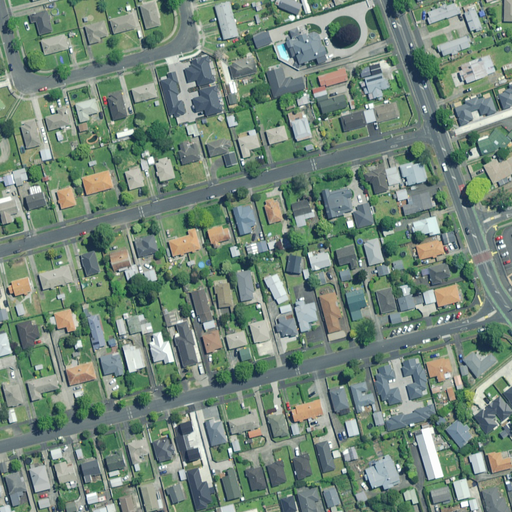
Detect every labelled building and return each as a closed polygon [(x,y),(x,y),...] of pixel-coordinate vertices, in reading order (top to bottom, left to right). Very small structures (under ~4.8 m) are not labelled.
[(302,5),(290,0),(280,0),(277,7),(297,15),(302,5)] [(306,0),(301,0),(306,14),(310,13),(306,0)] [(333,0),(334,2),(323,5),(325,11),(335,7),(335,6),(349,2),(348,0),(333,0)] [(511,0),(504,0),(503,22),(511,22),(511,0)] [(238,36),(229,2),(215,6),(223,40),(238,36)] [(155,3),(144,5),(140,6),(146,30),(161,26),(155,3)] [(457,3),(428,13),(430,18),(427,19),(429,24),(461,14),(460,10),(457,3)] [(482,30),(474,7),(463,11),(471,33),(482,30)] [(53,32),(48,10),(29,14),(31,24),(36,23),(39,36),(53,32)] [(136,29),(132,14),(110,20),(114,34),(136,29)] [(108,36),(104,21),(85,27),(90,45),(101,42),(100,38),(108,36)] [(313,32),(284,42),(287,49),(288,48),(291,57),(295,56),(298,65),(327,55),(324,46),(322,46),(318,35),(313,32)] [(68,50),(64,35),(41,41),(45,56),(68,50)] [(471,47),(467,37),(437,47),(439,53),(441,52),(443,56),(451,54),(452,56),(458,54),(457,52),(471,47)] [(283,47),(277,49),(280,59),(286,57),(283,47)] [(495,73),(489,55),(460,66),(462,71),(459,72),(463,81),(465,80),(467,83),(495,73)] [(257,73),(253,58),(229,64),(233,80),(257,73)] [(511,63),(502,67),(506,79),(511,76),(511,63)] [(316,97),(327,94),(325,88),(348,80),(344,68),(318,77),(321,87),(314,89),(316,97)] [(285,79),(282,69),(267,72),(273,98),(305,91),(302,77),(291,80),(290,77),(285,79)] [(214,83),(212,73),(196,77),(201,99),(209,97),(210,101),(218,99),(217,93),(220,92),(218,82),(214,83)] [(389,88),(385,73),(365,78),(367,85),(362,86),(365,95),(372,93),(373,99),(383,96),(381,91),(389,88)] [(185,95),(183,82),(161,86),(165,105),(175,103),(174,97),(185,95)] [(511,83),(511,84),(511,83),(502,86),(506,97),(511,95),(511,83)] [(157,98),(153,84),(132,90),(135,103),(157,98)] [(128,117),(121,91),(107,95),(113,121),(128,117)] [(237,104),(235,94),(228,96),(230,105),(237,104)] [(309,104),(306,94),(296,96),(298,106),(309,104)] [(327,94),(316,97),(322,115),(347,107),(344,95),(329,100),(327,94)] [(481,112),(475,114),(479,125),(505,116),(506,119),(511,116),(511,103),(503,107),(502,104),(497,106),(493,94),(477,100),(481,112)] [(98,113),(95,100),(75,105),(80,123),(89,121),(88,116),(98,113)] [(194,110),(191,100),(181,102),(184,112),(194,110)] [(376,122),(377,124),(400,118),(396,102),(373,109),(363,111),(340,117),(344,132),(367,126),(367,124),(376,122)] [(211,114),(209,104),(199,106),(201,116),(211,114)] [(49,131),(55,130),(57,137),(62,136),(60,130),(64,129),(69,127),(64,107),(57,109),(59,114),(45,118),(49,131)] [(291,128),(293,128),(296,142),(312,138),(307,119),(304,109),(287,113),(291,128)] [(238,125),(235,115),(226,117),(229,128),(238,125)] [(110,137),(104,117),(100,118),(106,138),(110,137)] [(20,125),(27,149),(41,146),(34,121),(32,122),(20,125)] [(86,123),(78,125),(80,132),(88,130),(86,123)] [(199,136),(196,124),(186,127),(189,136),(193,134),(194,137),(199,136)] [(288,140),(284,126),(266,131),(270,145),(288,140)] [(237,135),(238,140),(243,159),(250,157),(250,154),(252,153),(251,150),(254,149),(260,148),(257,136),(255,130),(237,135)] [(511,142),(495,130),(488,138),(477,142),(482,156),(497,151),(499,148),(503,151),(507,145),(510,147),(511,144),(511,142)] [(232,147),(230,138),(207,144),(210,158),(229,153),(228,148),(232,147)] [(198,139),(189,141),(179,144),(181,151),(179,151),(182,165),(200,160),(204,159),(198,139)] [(51,159),(49,149),(40,151),(42,161),(51,159)] [(238,164),(234,153),(223,156),(226,167),(238,164)] [(160,182),(175,179),(169,157),(163,159),(155,161),(160,182)] [(511,157),(499,165),(496,159),(489,163),(491,166),(485,169),(493,184),(511,174),(511,157)] [(146,160),(140,162),(143,171),(149,169),(146,160)] [(427,181),(422,161),(400,167),(403,178),(406,177),(408,186),(427,181)] [(385,171),(384,167),(363,173),(366,182),(371,181),(375,195),(389,191),(387,187),(401,183),(396,167),(385,171)] [(13,172),(16,184),(17,187),(23,185),(22,182),(28,180),(25,169),(13,172)] [(144,187),(140,169),(125,173),(130,190),(144,187)] [(114,188),(109,171),(82,178),(87,195),(114,188)] [(16,184),(13,172),(0,175),(0,179),(1,182),(4,181),(5,187),(16,184)] [(40,186),(24,190),(29,210),(47,206),(43,192),(41,193),(40,186)] [(76,206),(71,188),(57,192),(62,210),(76,206)] [(328,219),(345,215),(352,213),(346,188),(322,195),(328,219)] [(408,199),(406,190),(396,192),(398,201),(408,199)] [(433,208),(428,193),(412,197),(413,204),(403,207),(405,216),(433,208)] [(12,201),(11,197),(0,199),(0,215),(3,225),(13,223),(11,215),(19,213),(15,200),(12,201)] [(274,203),(273,199),(263,202),(269,224),(283,221),(278,202),(274,203)] [(315,217),(310,199),(291,204),(297,228),(306,226),(305,220),(315,217)] [(256,225),(251,206),(243,208),(242,206),(233,209),(240,236),(252,233),(250,227),(256,225)] [(436,217),(415,222),(413,223),(414,227),(411,227),(413,233),(417,232),(420,231),(421,236),(430,233),(430,236),(440,234),(436,217)] [(390,223),(381,226),(378,227),(380,235),(384,234),(384,236),(393,234),(390,223)] [(231,239),(227,225),(207,230),(213,249),(220,247),(218,243),(231,239)] [(201,249),(195,229),(188,231),(189,236),(169,241),(173,257),(201,249)] [(456,241),(453,231),(444,234),(446,243),(456,241)] [(160,255),(154,235),(134,241),(139,259),(157,253),(157,256),(160,255)] [(444,253),(440,239),(416,246),(420,260),(444,253)] [(383,263),(377,240),(363,244),(369,266),(383,263)] [(268,251),(265,241),(246,247),(249,256),(268,251)] [(278,248),(276,242),(268,244),(270,250),(278,248)] [(358,268),(354,246),(336,250),(340,266),(350,264),(351,270),(358,268)] [(240,255),(237,247),(230,249),(232,258),(240,255)] [(130,253),(129,249),(109,254),(113,273),(125,270),(127,281),(139,279),(136,265),(131,266),(128,254),(130,253)] [(101,273),(95,251),(81,255),(87,277),(101,273)] [(307,254),(310,261),(312,271),(331,266),(328,256),(327,251),(314,255),(314,252),(307,254)] [(301,256),(289,255),(287,272),(301,274),(301,267),(300,267),(301,256)] [(404,270),(402,261),(393,263),(395,271),(404,270)] [(451,277),(447,263),(421,270),(422,277),(429,275),(433,286),(442,283),(442,280),(451,277)] [(386,275),(384,265),(377,267),(379,277),(386,275)] [(73,282),(69,267),(39,275),(43,290),(73,282)] [(157,280),(154,270),(144,273),(146,283),(157,280)] [(351,280),(349,270),(339,272),(341,282),(351,280)] [(250,284),(248,272),(236,274),(241,302),(255,299),(253,283),(250,284)] [(289,299),(277,274),(271,277),(271,276),(265,279),(278,305),(289,299)] [(32,292),(28,278),(11,282),(12,286),(8,287),(10,294),(14,293),(15,297),(32,292)] [(232,307),(229,283),(214,285),(215,294),(217,294),(219,308),(232,307)] [(412,296),(409,285),(398,288),(400,298),(398,299),(401,312),(416,308),(415,305),(421,304),(419,294),(412,296)] [(461,302),(457,285),(423,294),(426,305),(437,302),(438,307),(461,302)] [(396,310),(391,288),(376,292),(381,314),(396,310)] [(215,328),(204,290),(191,293),(197,316),(199,315),(201,324),(203,323),(205,330),(215,328)] [(360,309),(367,307),(362,290),(346,294),(350,311),(353,322),(363,319),(360,309)] [(341,317),(335,293),(319,297),(329,334),(341,331),(338,318),(341,317)] [(304,306),(303,301),(294,303),(301,333),(310,331),(308,323),(318,321),(314,303),(304,306)] [(25,314),(22,305),(16,306),(18,316),(25,314)] [(87,318),(91,317),(88,305),(82,306),(85,318),(87,318)] [(292,311),(290,305),(280,308),(281,314),(292,311)] [(0,321),(9,320),(7,309),(0,310),(0,321)] [(54,314),(54,317),(50,318),(52,326),(56,325),(58,330),(66,328),(68,333),(76,331),(71,310),(54,314)] [(196,348),(191,330),(189,330),(186,320),(178,323),(174,311),(163,314),(167,328),(176,325),(180,337),(175,338),(183,368),(198,364),(194,349),(196,348)] [(125,318),(127,318),(131,334),(143,331),(141,325),(139,314),(129,317),(128,313),(124,314),(125,318)] [(402,323),(399,313),(390,315),(392,325),(402,323)] [(91,317),(87,318),(93,340),(91,340),(95,354),(101,352),(100,349),(106,347),(99,321),(97,321),(96,315),(91,317)] [(298,335),(293,315),(290,316),(291,319),(275,323),(278,333),(282,332),(283,337),(290,335),(291,337),(298,335)] [(127,333),(123,318),(117,320),(121,335),(127,333)] [(37,338),(40,337),(36,324),(33,325),(32,321),(17,325),(23,350),(34,347),(33,343),(37,342),(37,338)] [(270,340),(265,321),(250,325),(254,344),(270,340)] [(141,325),(143,331),(144,334),(154,331),(151,322),(141,325)] [(222,348),(218,331),(211,333),(202,335),(207,354),(215,352),(214,350),(222,348)] [(248,345),(244,332),(226,336),(229,350),(248,345)] [(163,343),(161,333),(152,335),(154,342),(149,344),(154,362),(164,360),(165,364),(174,362),(169,342),(163,343)] [(0,356),(11,354),(6,334),(0,335),(0,356)] [(114,339),(108,341),(110,349),(117,346),(114,339)] [(133,351),(132,344),(123,347),(130,373),(137,371),(136,370),(145,368),(140,349),(133,351)] [(250,348),(239,351),(241,361),(253,359),(250,348)] [(125,375),(119,353),(100,358),(104,376),(115,373),(116,377),(125,375)] [(463,361),(470,370),(477,378),(493,365),(487,357),(480,362),(473,353),(463,361)] [(452,372),(448,358),(426,363),(430,378),(437,377),(438,383),(445,381),(444,374),(452,372)] [(96,380),(92,363),(66,369),(70,386),(96,380)] [(426,382),(422,366),(406,370),(407,376),(405,377),(408,388),(413,387),(413,385),(426,382)] [(469,375),(467,366),(460,368),(462,377),(469,375)] [(59,389),(55,375),(27,383),(32,401),(42,399),(40,394),(59,389)] [(462,385),(460,375),(454,377),(456,386),(462,385)] [(390,380),(389,377),(376,380),(385,413),(391,411),(389,406),(395,405),(392,394),(399,392),(395,379),(390,380)] [(368,391),(366,382),(350,386),(357,412),(365,410),(364,406),(374,404),(372,394),(362,397),(361,392),(368,391)] [(9,388),(7,383),(2,384),(8,408),(23,404),(19,385),(9,388)] [(507,394),(498,383),(481,396),(485,401),(477,407),(488,420),(509,403),(504,397),(507,394)] [(441,395),(439,387),(431,389),(434,397),(441,395)] [(351,413),(344,388),(330,392),(335,413),(340,411),(341,416),(351,413)] [(456,400),(452,388),(446,390),(450,401),(456,400)] [(84,396),(83,390),(74,392),(75,398),(84,396)] [(420,409),(418,399),(407,402),(410,412),(420,409)] [(323,415),(319,401),(291,408),(295,423),(323,415)] [(511,415),(511,407),(510,406),(502,413),(508,420),(511,415)] [(17,422),(14,409),(7,411),(10,424),(17,422)] [(232,435),(259,428),(261,427),(256,409),(249,411),(250,416),(229,421),(232,435)] [(384,424),(381,412),(373,414),(376,426),(384,424)] [(289,435),(283,414),(267,418),(269,423),(270,423),(274,438),(281,436),(281,437),(289,435)] [(447,421),(442,415),(434,422),(439,427),(447,421)] [(505,420),(501,415),(492,422),(496,427),(505,420)] [(214,424),(212,419),(205,421),(211,447),(228,443),(222,422),(214,424)] [(358,435),(354,419),(345,421),(349,437),(358,435)] [(472,437),(458,420),(445,430),(460,448),(472,437)] [(421,456),(436,452),(431,435),(435,434),(431,422),(421,425),(423,430),(414,432),(421,456)] [(299,434),(297,425),(291,426),(293,436),(299,434)] [(261,436),(260,429),(248,432),(250,439),(261,436)] [(503,439),(509,435),(505,429),(499,433),(503,439)] [(202,453),(198,436),(179,440),(187,468),(200,465),(197,454),(202,453)] [(149,454),(146,440),(128,444),(133,466),(141,464),(139,456),(149,454)] [(240,451),(238,440),(232,442),(234,452),(240,451)] [(163,446),(162,441),(153,443),(158,463),(173,459),(171,453),(174,452),(172,443),(163,446)] [(335,470),(327,441),(316,444),(323,473),(335,470)] [(358,459),(355,447),(342,451),(345,462),(358,459)] [(62,458),(60,449),(51,451),(53,460),(62,458)] [(125,469),(122,451),(114,452),(114,456),(106,458),(109,472),(125,469)] [(341,457),(339,451),(332,452),(334,459),(341,457)] [(312,476),(306,452),(301,454),(301,457),(293,459),(298,480),(312,476)] [(436,452),(421,456),(428,481),(443,476),(436,452)] [(502,459),(500,452),(488,455),(492,473),(511,469),(509,458),(502,459)] [(486,472),(481,453),(469,456),(470,463),(472,463),(476,479),(484,477),(482,472),(486,472)] [(367,475),(364,476),(366,482),(369,481),(372,489),(382,485),(384,490),(394,487),(392,483),(400,481),(393,463),(392,463),(389,455),(385,456),(386,460),(375,464),(376,466),(365,470),(367,475)] [(101,475),(97,457),(80,461),(85,484),(92,482),(91,477),(101,475)] [(287,484),(281,460),(274,461),(275,464),(267,465),(272,487),(287,484)] [(33,483),(30,484),(32,492),(35,492),(36,495),(33,496),(34,501),(45,498),(43,491),(50,489),(45,466),(44,466),(43,462),(28,466),(33,483)] [(67,467),(66,463),(55,465),(61,488),(66,487),(67,491),(78,488),(73,466),(67,467)] [(211,477),(209,467),(202,469),(205,479),(211,477)] [(266,489),(261,468),(247,471),(252,492),(266,489)] [(242,497),(234,470),(228,471),(229,477),(222,479),(228,501),(242,497)] [(21,483),(18,473),(5,477),(13,507),(20,505),(20,504),(25,503),(28,502),(23,482),(21,483)] [(507,489),(511,488),(509,481),(511,479),(511,478),(511,474),(503,476),(507,489)] [(122,485),(120,477),(111,480),(113,488),(122,485)] [(470,497),(466,479),(453,483),(458,501),(470,497)] [(185,500),(180,484),(166,489),(168,495),(170,495),(173,504),(185,500)] [(155,493),(153,486),(141,490),(146,511),(150,511),(163,509),(158,492),(155,493)] [(340,504),(334,486),(322,490),(328,508),(340,504)] [(451,500),(448,487),(431,492),(434,504),(451,500)] [(498,493),(497,488),(482,492),(487,511),(510,511),(509,507),(506,507),(502,492),(498,493)] [(315,489),(297,494),(301,511),(316,511),(314,502),(318,501),(315,489)] [(418,503),(414,490),(403,493),(406,501),(411,500),(413,505),(418,503)] [(367,501),(364,492),(355,495),(358,504),(367,501)] [(106,503),(104,493),(96,494),(97,495),(87,498),(88,505),(99,502),(99,504),(106,503)] [(296,511),(293,497),(281,499),(283,511),(296,511)] [(120,501),(122,511),(142,511),(139,498),(132,499),(131,498),(120,501)] [(50,507),(48,500),(38,502),(40,509),(50,507)] [(478,510),(476,500),(469,501),(471,511),(478,510)] [(73,511),(77,511),(75,503),(65,504),(66,511),(73,511)] [(215,511),(211,511),(236,511),(234,503),(217,508),(218,511),(215,511)]
